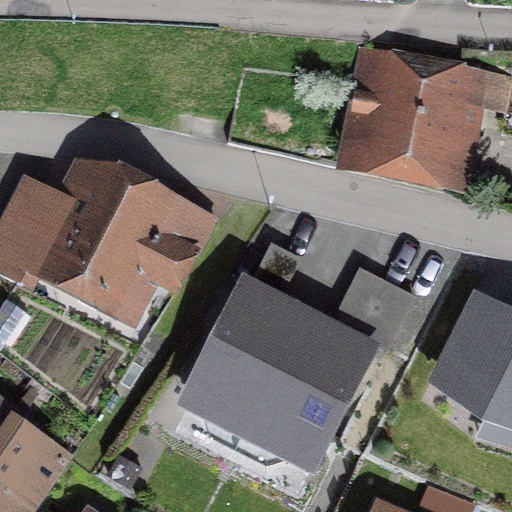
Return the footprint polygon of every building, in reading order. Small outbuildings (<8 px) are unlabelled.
[(469,75),(366,53),(343,154),(448,176),(469,75)] [(78,174),(62,207),(26,189),(0,239),(0,274),(21,285),(32,265),(118,308),(121,302),(137,310),(153,278),(177,290),(214,220),(173,199),(167,210),(103,178),(78,174)] [(192,400),(248,428),(302,321),(276,308),(299,261),(272,248),(249,294),(246,293),(192,400)] [(414,299),(361,272),(347,299),(400,326),(414,299)] [(511,323),(481,308),(444,379),(488,414),(511,420),(511,323)] [(302,321),(248,428),(314,461),(368,354),(302,321)] [(0,511),(33,511),(68,461),(6,413),(0,420),(0,511)]
